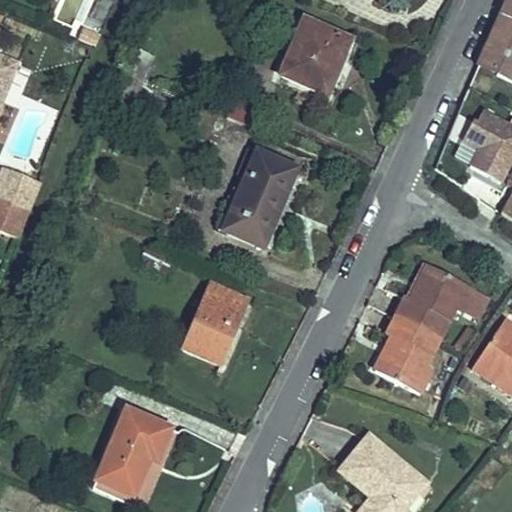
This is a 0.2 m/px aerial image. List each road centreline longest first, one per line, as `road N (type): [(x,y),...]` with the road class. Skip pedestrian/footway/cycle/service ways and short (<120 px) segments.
road 1 (residential): [(240,511),(394,192)]
road 2 (residential): [(394,192),(483,0)]
road 3 (residential): [(394,192),(511,260)]
